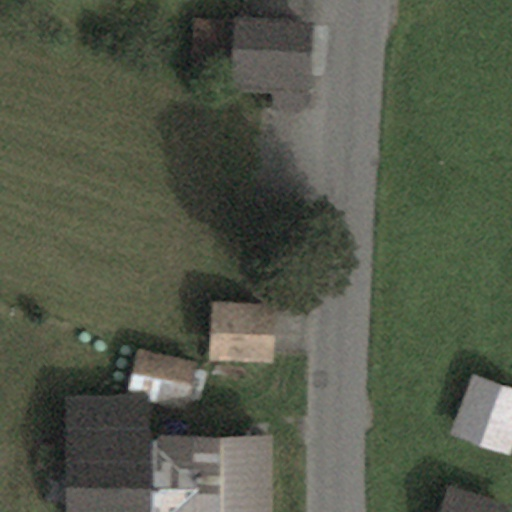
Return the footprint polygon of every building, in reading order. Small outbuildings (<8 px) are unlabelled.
[(297,107),(302,22),(240,18),(237,70),(275,72),(273,106),(297,107)] [(216,308),(213,348),(268,351),(270,311),(216,308)] [(184,402),(193,363),(144,352),(135,391),(184,402)] [(511,392),(476,379),(458,427),(504,444),(511,423),(511,392)] [(71,511),(270,511),(271,440),(142,441),(143,397),(72,397),(71,511)] [(444,511),(502,511),(504,508),(452,490),(444,511)]
